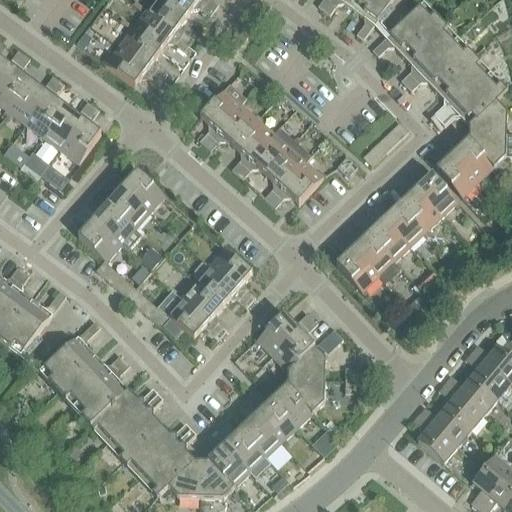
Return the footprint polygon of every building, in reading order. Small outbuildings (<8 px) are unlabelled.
[(158,0),(157,0),(145,17),(189,50),(193,44),(182,36),(182,29),(187,22),(158,0)] [(194,0),(158,0),(187,22),(193,14),(200,13),(210,21),(215,15),(194,0)] [(194,0),(215,15),(219,9),(208,1),(208,0),(194,0)] [(326,0),(318,11),(330,20),(338,9),(344,8),(364,22),(365,29),(357,39),(364,44),(396,0),(326,0)] [(224,52),(235,59),(270,12),(259,4),(224,52)] [(496,105),(497,106),(508,95),(435,18),(430,22),(420,10),(373,55),(379,62),(388,52),(395,53),(411,70),(411,77),(402,86),(412,96),(421,87),(428,87),(444,105),(444,111),(434,120),(444,131),(454,122),(461,122),(469,131),(496,105)] [(189,50),(145,17),(132,34),(162,56),(167,49),(174,48),(184,56),(189,50)] [(132,34),(119,52),(163,84),(167,79),(157,71),(156,64),(162,56),(132,34)] [(163,84),(119,52),(105,70),(135,92),(142,83),(148,82),(159,90),(163,84)] [(0,92),(24,60),(18,55),(10,66),(4,67),(0,63),(0,92)] [(0,92),(0,110),(9,117),(31,87),(23,81),(22,75),(30,64),(24,60),(0,92)] [(39,93),(31,87),(9,117),(26,130),(59,85),(53,81),(45,92),(39,93)] [(26,130),(43,142),(66,113),(58,107),(57,100),(65,90),(59,85),(26,130)] [(200,146),(205,151),(242,110),(225,95),(200,122),(208,129),(209,136),(200,146)] [(469,131),(469,138),(506,139),(507,117),(497,106),(496,105),(469,131)] [(43,142),(61,155),(94,111),(88,107),(80,117),(73,118),(66,113),(43,142)] [(226,145),(233,152),(258,124),(242,110),(205,151),(211,156),(219,146),(226,145)] [(94,111),(61,155),(79,169),(101,139),(93,133),(91,126),(99,115),(94,111)] [(232,175),(237,179),(274,138),(258,124),(233,152),(240,158),(241,165),(232,175)] [(400,127),(363,162),(372,171),(409,136),(400,127)] [(258,174),(266,180),(290,153),(274,138),(237,179),(243,184),(252,174),(258,174)] [(469,145),(494,172),(506,161),(506,139),(469,138),(469,145)] [(446,142),(441,147),(479,187),(494,172),(469,145),(462,152),(455,152),(446,142)] [(479,187),(441,147),(435,152),(445,162),(444,168),(437,175),(462,202),(479,187)] [(264,203),(270,208),(306,167),(290,153),(266,180),(273,187),(273,193),(264,203)] [(338,172),(349,182),(358,172),(347,162),(338,172)] [(306,167),(270,208),(275,213),(284,203),(291,203),(299,210),(323,182),(306,167)] [(114,176),(109,181),(150,218),(165,201),(137,176),(130,184),(124,185),(114,176)] [(403,182),(441,222),(458,206),(432,180),(424,187),(418,187),(409,177),(403,182)] [(114,202),(108,209),(136,234),(150,218),(109,181),(104,187),(114,196),(114,202)] [(400,210),(426,237),(441,222),(403,182),(398,187),(407,197),(407,203),(400,210)] [(372,212),(410,252),(426,237),(400,210),(393,217),(387,217),(377,207),(372,212)] [(85,208),(80,213),(121,250),(127,255),(142,239),(136,234),(108,209),(102,217),(95,217),(85,208)] [(410,252),(372,212),(367,217),(376,227),(376,233),(369,240),(394,267),(410,252)] [(121,250),(80,213),(75,219),(85,228),(86,234),(78,242),(105,266),(106,267),(121,250)] [(394,267),(369,240),(362,246),(355,246),(346,237),(341,242),(378,282),(394,267)] [(378,282),(341,242),(335,247),(345,256),(344,263),(337,270),(362,297),(378,282)] [(225,254),(210,271),(251,307),(256,302),(246,293),(246,286),(253,279),(225,254)] [(111,271),(106,267),(105,266),(96,275),(103,281),(111,271)] [(103,281),(109,287),(117,277),(111,271),(103,281)] [(236,304),(246,313),(251,307),(210,271),(196,287),(223,312),(230,305),(236,304)] [(0,346),(9,353),(12,349),(25,358),(67,301),(60,296),(49,311),(42,312),(23,298),(22,291),(30,281),(18,272),(10,283),(4,284),(0,280),(0,346)] [(417,291),(423,297),(438,282),(432,276),(417,291)] [(117,277),(109,287),(115,292),(124,282),(117,277)] [(115,292),(121,298),(130,288),(124,282),(115,292)] [(223,312),(196,287),(181,303),(222,340),(227,334),(217,326),(217,319),(223,312)] [(121,298),(128,303),(136,294),(130,288),(121,298)] [(136,294),(128,303),(134,309),(142,299),(136,294)] [(142,299),(134,309),(140,314),(149,305),(142,299)] [(222,340),(181,303),(166,320),(168,322),(194,345),(201,337),(208,336),(218,345),(222,340)] [(140,314),(147,320),(155,310),(149,305),(140,314)] [(155,310),(147,320),(153,326),(161,316),(155,310)] [(161,316),(153,326),(159,331),(168,322),(166,320),(161,316)] [(257,345),(273,361),(313,323),(308,318),(298,327),(292,327),(284,319),(257,345)] [(511,345),(508,347),(502,355),(511,363),(511,319),(511,320),(511,323),(511,345)] [(273,361),(288,377),(315,351),(308,344),(308,338),(318,328),(313,323),(273,361)] [(157,502),(168,491),(168,490),(195,465),(186,456),(187,450),(196,440),(186,430),(177,439),(170,439),(154,422),(153,415),(163,406),(153,395),(143,404),(137,404),(120,387),(120,380),(130,371),(120,360),(110,370),(104,369),(87,352),(87,345),(101,332),(95,326),(75,346),(68,339),(37,367),(55,386),(50,390),(157,502)] [(478,350),(472,358),(510,390),(511,391),(511,363),(502,355),(498,351),(491,360),(478,350)] [(288,377),(288,384),(325,385),(326,363),(315,351),(288,377)] [(478,375),(471,384),(497,405),(510,390),(472,358),(466,365),(478,375)] [(345,386),(354,386),(354,373),(346,373),(345,386)] [(452,381),(446,389),(484,421),(497,405),(471,384),(464,392),(452,381)] [(287,391),(313,418),(324,407),(325,385),(288,384),(288,391),(287,391)] [(354,386),(345,386),(345,398),(354,398),(354,386)] [(452,407),(445,415),(471,437),(484,421),(446,389),(439,396),(452,407)] [(313,418),(287,391),(279,398),(272,398),(273,405),(272,406),(297,433),(313,418)] [(244,408),(282,448),(297,433),(272,406),(265,412),(258,412),(249,403),(244,408)] [(282,448),(244,408),(238,413),(248,422),(247,429),(240,436),(266,462),(282,448)] [(426,412),(419,420),(458,452),(471,437),(445,415),(438,423),(426,412)] [(458,452),(419,420),(413,428),(425,438),(418,447),(444,469),(458,452)] [(218,432),(212,437),(250,477),(255,483),(271,468),(266,463),(266,462),(253,449),(240,436),(233,442),(227,442),(218,432)] [(250,477),(212,437),(207,442),(216,452),(216,459),(209,465),(234,492),(250,477)] [(319,456),(325,462),(335,453),(329,447),(319,456)] [(472,507),(477,511),(480,511),(511,475),(495,461),(473,487),(482,495),(472,507)] [(179,502),(201,503),(202,465),(195,465),(168,490),(168,491),(179,502)] [(202,465),(201,503),(223,503),(234,492),(209,465),(209,466),(202,465)] [(290,478),(294,482),(304,473),(298,467),(289,476),(290,478)] [(493,511),(497,508),(502,511),(507,511),(511,506),(511,475),(480,511),(493,511)] [(283,481),(274,490),(280,496),(289,487),(285,483),(283,481)]
